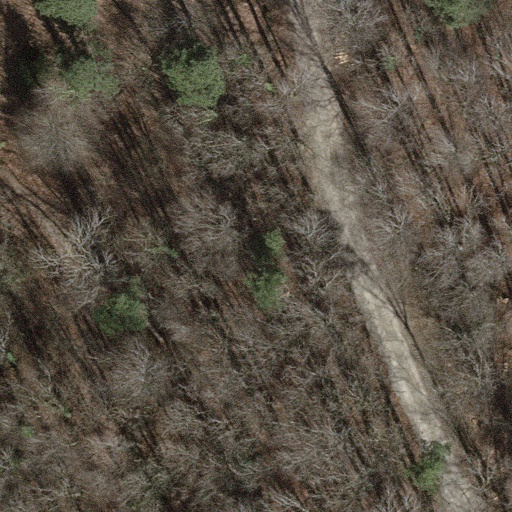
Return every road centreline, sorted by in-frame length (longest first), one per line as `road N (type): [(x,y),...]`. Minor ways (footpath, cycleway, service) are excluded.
road 1 (track): [(465,511),(366,264),(301,0)]
road 2 (track): [(0,159),(41,183),(70,228),(126,511)]
